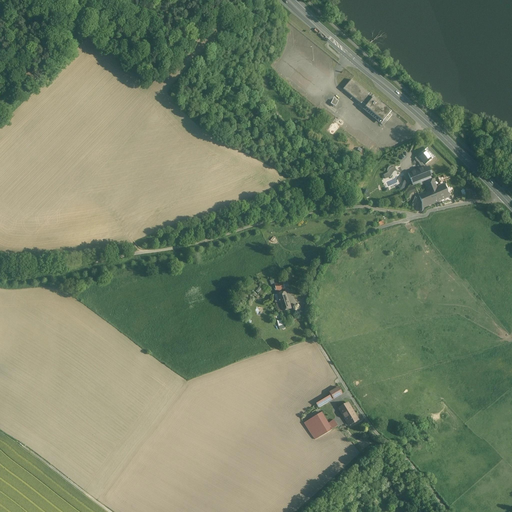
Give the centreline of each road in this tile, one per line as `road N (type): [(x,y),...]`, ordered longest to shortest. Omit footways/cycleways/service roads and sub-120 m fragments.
road 1 (unclassified): [(417,211),(366,200),(304,207),(95,257),(0,265)]
road 2 (unclassified): [(417,211),(327,250),(304,307),(371,426),(445,511)]
road 3 (primary): [(499,191),(290,0)]
